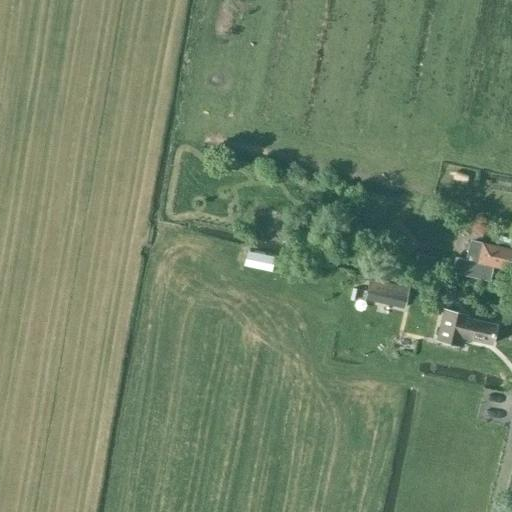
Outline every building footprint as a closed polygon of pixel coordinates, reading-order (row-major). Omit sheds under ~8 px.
[(439,214),(427,210),(425,220),(437,223),(439,214)] [(393,240),(406,230),(398,221),(386,231),(393,240)] [(479,247),(467,244),(463,260),(476,263),(508,270),(511,253),(511,250),(480,243),(479,247)] [(432,270),(434,259),(417,256),(414,267),(432,270)] [(407,290),(368,281),(364,301),(403,310),(407,290)] [(467,318),(467,315),(443,310),(436,339),(462,346),(464,338),(490,344),(495,324),(467,318)] [(418,340),(397,336),(395,350),(415,354),(418,340)]
